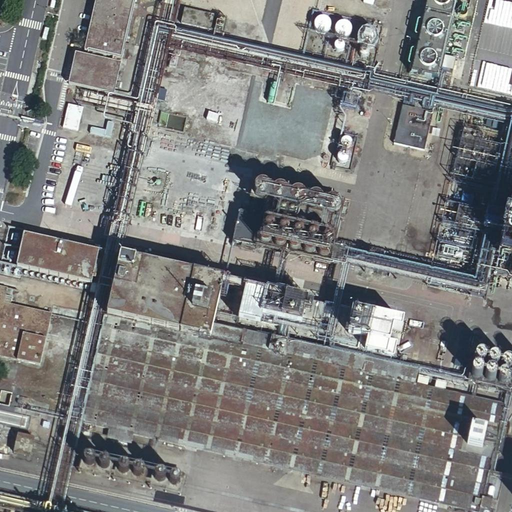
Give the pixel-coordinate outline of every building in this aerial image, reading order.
[(94,0),(84,49),(122,58),(134,0),(94,0)] [(240,0),(194,0),(238,10),(240,0)] [(456,0),(427,0),(411,71),(438,78),(439,72),(452,75),(456,57),(443,54),(456,0)] [(467,12),(467,10),(467,8),(466,6),(464,5),(462,5),(460,5),(459,6),(457,7),(457,9),(457,11),(458,13),(459,14),(461,15),(463,15),(464,14),(466,13),(467,12)] [(213,14),(184,8),(181,21),(210,28),(213,14)] [(325,27),(325,25),(326,23),(325,21),(324,19),(323,17),(321,16),(320,15),(318,15),(316,15),(313,16),(312,17),(311,19),(310,21),(309,22),(309,24),(310,26),(311,28),(313,30),(315,31),(316,31),(318,31),(320,31),(322,30),(324,28),(325,27)] [(346,31),(347,29),(347,27),(346,25),(346,23),(344,21),(343,20),(341,19),(339,19),(337,19),(335,20),(333,21),(332,23),(331,25),(330,27),(331,29),(331,31),(332,32),(334,34),(336,35),(338,35),(340,35),(341,35),(343,34),(345,33),(346,31)] [(368,38),(368,36),(368,34),(368,33),(366,31),(365,31),(362,31),(360,32),(359,33),(358,36),(358,37),(359,39),(360,40),(362,41),(364,41),(365,41),(367,39),(368,38)] [(339,46),(340,44),(339,43),(338,41),(336,40),(335,40),(333,40),(331,41),(330,43),(329,44),(330,46),(330,48),(332,49),(334,50),(335,50),(337,49),(339,48),(339,46)] [(365,51),(365,49),(365,48),(364,46),(362,45),(360,45),(359,45),(357,46),(356,47),(355,49),(355,50),(355,52),(356,54),(358,55),(359,55),(361,55),(363,54),(364,53),(365,51)] [(121,62),(74,51),(67,82),(113,93),(121,62)] [(433,112),(403,104),(393,142),(424,150),(433,112)] [(346,144),(347,142),(346,140),(345,138),(344,137),(342,137),(340,137),(338,138),(337,140),(336,141),(337,143),(337,145),(339,146),(340,147),(342,147),(344,147),(346,145),(346,144)] [(343,158),(343,156),(343,154),(342,153),(340,152),(338,151),(336,152),(335,153),(334,154),(333,156),(333,158),(334,160),(335,161),(337,162),(339,162),(341,161),(342,160),(343,158)] [(342,200),(255,180),(251,200),(265,204),(262,216),(240,211),(233,243),(327,264),(342,200)] [(98,250),(24,233),(17,265),(91,282),(98,250)] [(222,277),(119,254),(81,422),(476,511),(477,507),(492,510),(494,500),(480,496),(501,403),(412,382),(415,369),(211,322),(222,277)] [(100,285),(92,283),(90,291),(97,293),(100,285)] [(403,321),(246,285),(238,317),(261,322),(262,314),(360,336),(357,348),(394,357),(397,342),(390,340),(393,328),(401,330),(403,321)] [(6,288),(0,286),(0,355),(38,364),(50,312),(11,303),(3,301),(4,295),(6,288)] [(75,360),(83,326),(54,319),(46,354),(75,360)] [(483,360),(483,359),(482,357),(481,356),(480,355),(479,355),(477,354),(476,355),(474,355),(473,356),(472,357),(471,359),(471,360),(471,361),(472,363),(472,364),(474,365),(475,366),(476,366),(478,366),(479,366),(481,365),(482,364),(482,363),(483,361),(483,360)] [(497,363),(496,362),(496,360),(495,359),(494,358),(492,358),(491,357),(489,358),(488,358),(487,359),(486,360),(485,362),(485,363),(485,364),(485,366),(486,367),(487,368),(488,369),(490,369),(492,369),(493,369),(494,368),(495,367),(496,366),(497,364),(497,363)] [(510,366),(510,364),(509,363),(508,362),(507,361),(506,361),(504,360),(503,361),(501,361),(500,362),(499,363),(498,364),(498,366),(498,367),(499,369),(499,370),(500,371),(502,372),(503,372),(505,372),(506,372),(507,371),(509,370),(509,369),(510,367),(510,366)] [(480,374),(480,372),(479,371),(478,370),(477,369),(476,368),(474,368),(473,368),(471,369),(470,370),(469,371),(468,372),(468,373),(468,375),(469,376),(469,378),(471,379),(472,379),(473,380),(475,380),(476,380),(477,379),(479,378),(479,377),(480,375),(480,374)] [(494,376),(493,375),(493,374),(492,372),(491,372),(489,371),(488,371),(486,371),(485,372),(483,372),(483,373),(482,375),(482,376),(482,378),(482,379),(483,380),(484,382),(485,382),(487,383),(488,383),(490,382),(491,382),(492,381),(493,379),(493,378),(494,376)] [(507,380),(507,378),(506,377),(505,376),(504,375),(503,374),(501,374),(500,374),(498,375),(497,376),(496,377),(496,378),(495,380),(495,381),(496,383),(497,384),(498,385),(499,386),(501,386),(502,386),(503,386),(505,385),(506,384),(507,383),(507,381),(507,380)] [(36,436),(19,432),(14,452),(31,456),(36,436)] [(186,474),(84,450),(79,471),(181,495),(186,474)]
